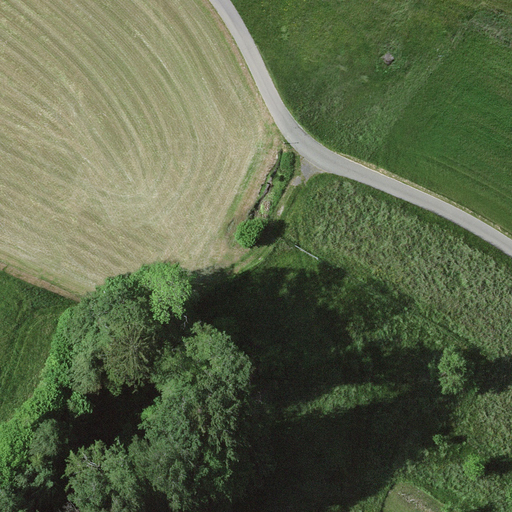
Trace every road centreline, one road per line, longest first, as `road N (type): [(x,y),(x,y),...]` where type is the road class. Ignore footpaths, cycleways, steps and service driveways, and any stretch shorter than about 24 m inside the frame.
road 1 (unclassified): [(217,0),(291,135),(333,166),(418,201),(511,255)]
road 2 (track): [(318,155),(276,230),(249,260),(215,279),(148,305),(23,308)]
